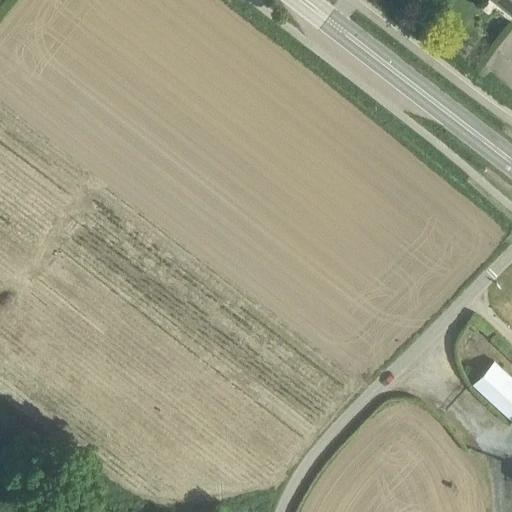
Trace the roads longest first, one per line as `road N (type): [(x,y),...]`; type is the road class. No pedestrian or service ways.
road 1 (secondary): [(511,160),(306,0)]
road 2 (unclassified): [(428,345),(341,436),(292,511)]
road 3 (unclassified): [(511,251),(428,345)]
road 4 (residential): [(428,345),(511,438)]
